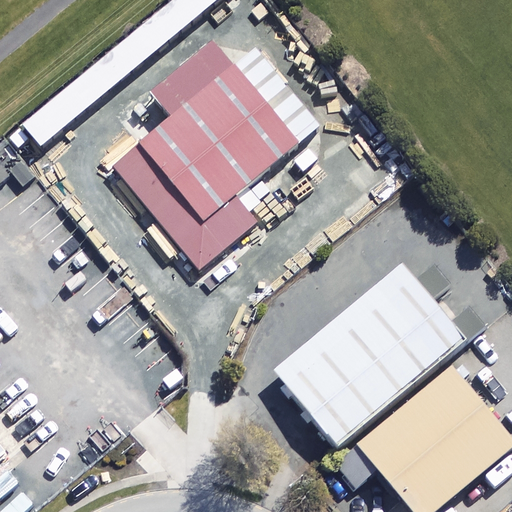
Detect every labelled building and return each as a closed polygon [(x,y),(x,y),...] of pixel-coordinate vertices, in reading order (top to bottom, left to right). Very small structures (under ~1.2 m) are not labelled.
[(42,156),(235,0),(178,0),(20,128),(42,156)] [(314,152),(233,52),(158,111),(174,130),(113,179),(194,280),(263,225),(248,205),(314,152)] [(474,360),(407,277),(279,378),(346,462),(474,360)] [(458,511),(511,469),(511,453),(456,384),(367,456),(411,511),(458,511)] [(0,483),(14,473),(0,455),(0,483)]
